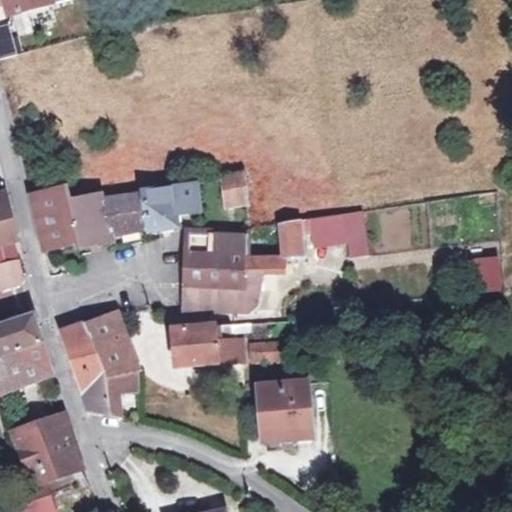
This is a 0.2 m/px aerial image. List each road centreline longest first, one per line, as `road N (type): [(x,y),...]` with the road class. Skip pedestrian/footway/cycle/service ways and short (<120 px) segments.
road 1 (unclassified): [(89,431),(183,444),(293,511)]
road 2 (residential): [(43,301),(0,132)]
road 3 (residential): [(89,431),(43,301)]
